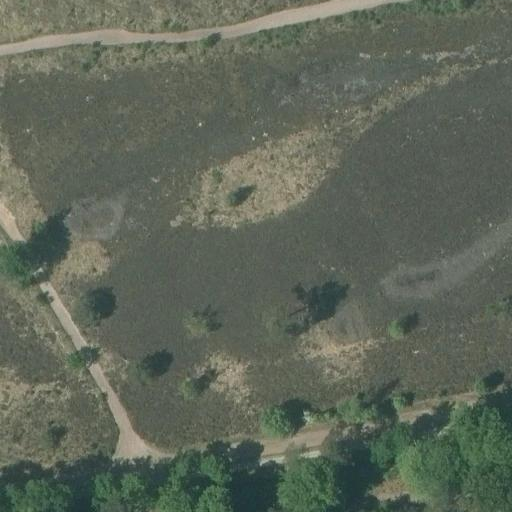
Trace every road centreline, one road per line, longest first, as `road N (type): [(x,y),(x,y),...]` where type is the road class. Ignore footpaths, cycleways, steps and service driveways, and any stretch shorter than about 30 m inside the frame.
road 1 (track): [(0,493),(511,405)]
road 2 (track): [(0,52),(107,36),(205,40),(296,11),(370,0)]
road 3 (track): [(0,216),(138,456),(164,482)]
road 4 (track): [(341,511),(483,491)]
